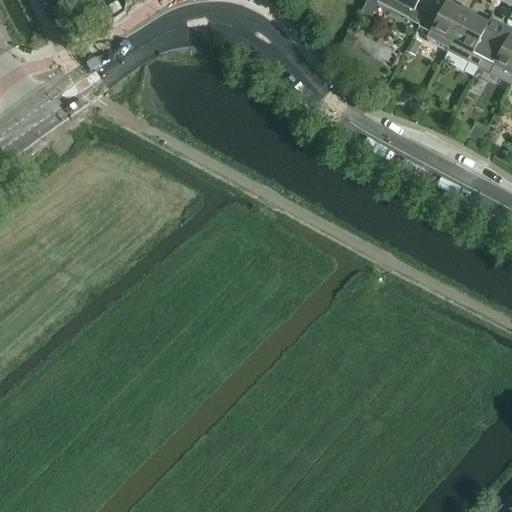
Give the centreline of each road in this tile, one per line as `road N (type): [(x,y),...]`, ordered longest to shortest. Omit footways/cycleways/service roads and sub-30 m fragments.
road 1 (tertiary): [(230,37),(288,65),(354,126),(511,210)]
road 2 (tertiary): [(32,110),(149,42),(182,32),(230,37)]
